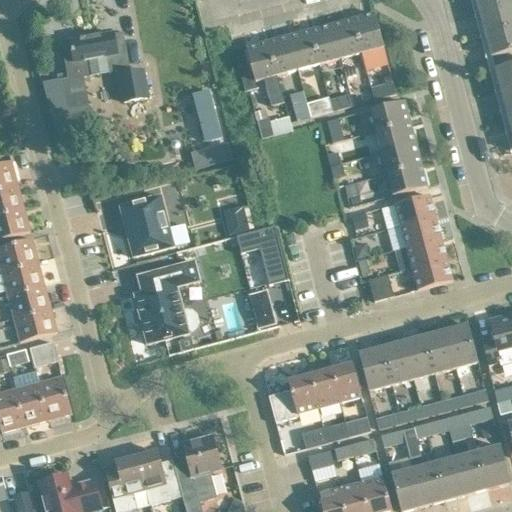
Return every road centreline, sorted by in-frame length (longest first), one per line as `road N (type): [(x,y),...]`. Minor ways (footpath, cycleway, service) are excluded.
road 1 (residential): [(117,409),(3,1)]
road 2 (residential): [(242,356),(511,287)]
road 3 (unclassified): [(426,0),(487,212),(511,225)]
road 4 (residential): [(284,511),(242,356)]
road 5 (residential): [(117,409),(155,377),(242,356)]
road 6 (residential): [(0,459),(87,436),(117,409)]
